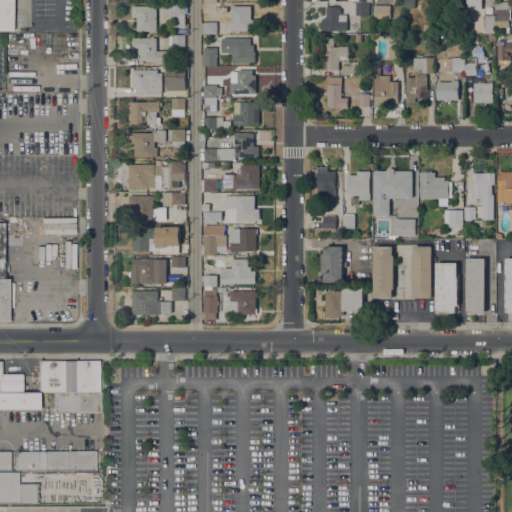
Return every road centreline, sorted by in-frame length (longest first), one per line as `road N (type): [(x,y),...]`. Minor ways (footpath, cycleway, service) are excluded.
road 1 (residential): [(511,340),(0,339)]
road 2 (residential): [(291,339),(293,0)]
road 3 (residential): [(95,339),(97,0)]
road 4 (residential): [(511,133),(296,133)]
